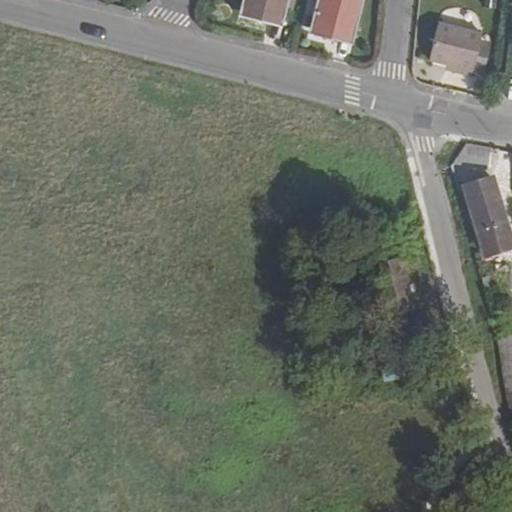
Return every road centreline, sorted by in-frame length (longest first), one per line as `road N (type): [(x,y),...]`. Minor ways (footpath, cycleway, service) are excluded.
road 1 (unclassified): [(511,463),(493,440),(408,102)]
road 2 (residential): [(154,39),(389,97)]
road 3 (residential): [(0,3),(154,39)]
